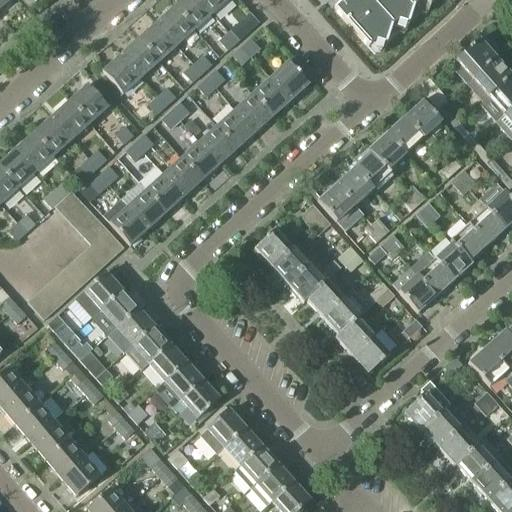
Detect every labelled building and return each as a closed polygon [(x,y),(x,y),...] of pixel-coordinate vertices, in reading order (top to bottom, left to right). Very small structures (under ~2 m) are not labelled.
[(0,0),(0,9),(10,0),(0,0)] [(196,0),(182,0),(173,9),(194,31),(211,16),(196,0)] [(196,0),(211,16),(228,0),(196,0)] [(323,0),(374,56),(436,0),(323,0)] [(173,9),(155,25),(176,48),(194,31),(173,9)] [(155,25),(137,41),(158,64),(176,48),(155,25)] [(237,27),(228,35),(236,44),(245,36),(237,27)] [(236,44),(228,35),(219,43),(227,52),(236,44)] [(137,41),(119,57),(139,80),(158,64),(137,41)] [(250,41),(240,49),(249,59),(258,50),(250,41)] [(466,87),(472,81),(496,60),(479,41),(468,51),(465,48),(453,59),(461,69),(455,75),(466,87)] [(249,59),(240,49),(231,57),(240,67),(249,59)] [(139,80),(119,57),(101,73),(122,96),(139,80)] [(202,57),(193,66),(202,77),(212,68),(202,57)] [(488,99),(511,78),(496,60),(472,81),(466,87),(482,105),(488,99)] [(287,63),(268,80),(289,103),(308,86),(287,63)] [(202,77),(193,66),(183,75),(192,86),(202,77)] [(215,72),(206,81),(215,92),(225,83),(215,72)] [(488,99),(504,117),(511,109),(511,77),(511,78),(488,99)] [(268,80),(251,96),(272,119),(289,103),(268,80)] [(215,92),(206,81),(196,90),(206,100),(215,92)] [(418,90),(438,112),(443,107),(447,103),(428,81),(418,90)] [(86,86),(68,103),(89,126),(107,109),(86,86)] [(166,90),(156,99),(166,109),(176,100),(166,90)] [(251,96),(233,112),(254,135),(272,119),(251,96)] [(166,109),(156,99),(147,108),(156,119),(166,109)] [(68,103),(50,119),(70,142),(89,126),(68,103)] [(421,104),(404,120),(423,141),(422,141),(430,149),(436,142),(430,135),(441,125),(421,104)] [(179,105),(170,113),(180,124),(189,115),(179,105)] [(438,112),(454,130),(459,125),(443,107),(438,112)] [(511,109),(504,117),(496,124),(511,142),(511,109)] [(233,112),(216,128),(236,151),(254,135),(233,112)] [(180,124),(170,113),(160,122),(170,133),(180,124)] [(50,119),(32,135),(53,158),(70,142),(50,119)] [(404,120),(385,136),(405,158),(422,141),(423,141),(404,120)] [(454,130),(469,148),(475,143),(459,125),(454,130)] [(114,137),(124,148),(133,139),(124,128),(114,137)] [(216,128),(198,144),(219,167),(236,151),(216,128)] [(32,135),(15,151),(35,174),(53,158),(32,135)] [(367,152),(370,155),(387,174),(405,158),(385,136),(367,152)] [(144,137),(135,146),(144,156),(153,147),(144,137)] [(469,148),(486,166),(491,161),(475,143),(469,148)] [(198,144),(180,160),(201,183),(219,167),(198,144)] [(144,156),(135,146),(125,154),(134,164),(144,156)] [(15,151),(0,163),(0,171),(17,190),(35,174),(15,151)] [(97,153),(88,161),(97,172),(107,163),(97,153)] [(370,155),(352,171),(370,192),(389,176),(387,174),(370,155)] [(449,157),(442,163),(454,175),(460,169),(449,157)] [(180,160),(162,176),(183,199),(201,183),(180,160)] [(97,172),(88,161),(78,170),(88,180),(97,172)] [(486,166),(502,183),(507,179),(491,161),(486,166)] [(454,175),(442,163),(436,169),(447,181),(454,175)] [(109,169),(99,178),(108,188),(118,179),(109,169)] [(0,171),(0,205),(17,190),(0,171)] [(352,171),(334,187),(353,208),(370,192),(352,171)] [(464,174),(457,180),(469,192),(475,187),(464,174)] [(162,176),(144,192),(165,215),(183,199),(162,176)] [(108,188),(99,178),(89,186),(98,197),(108,188)] [(502,183),(511,195),(511,185),(507,179),(502,183)] [(469,192),(457,180),(451,186),(462,198),(469,192)] [(63,185),(53,194),(61,202),(71,194),(63,185)] [(353,208),(334,187),(316,203),(342,232),(350,225),(343,217),(353,208)] [(306,191),(316,203),(319,200),(309,189),(306,191)] [(413,189),(406,195),(417,208),(424,202),(413,189)] [(144,192),(126,208),(147,231),(165,215),(144,192)] [(52,211),(54,209),(61,202),(53,194),(44,202),(52,211)] [(54,209),(65,222),(82,207),(71,194),(61,202),(54,209)] [(417,208),(406,195),(400,201),(411,213),(417,208)] [(511,205),(503,196),(486,211),(505,232),(511,225),(511,205)] [(478,218),(467,228),(486,249),(505,232),(486,211),(478,202),(471,209),(478,218)] [(428,206),(421,212),(432,225),(440,219),(428,206)] [(65,222),(73,231),(90,216),(82,207),(65,222)] [(147,231),(126,208),(108,225),(128,249),(147,231)] [(299,219),(312,233),(324,222),(311,208),(299,219)] [(432,225),(421,212),(415,218),(427,231),(432,225)] [(73,231),(82,240),(99,225),(90,216),(73,231)] [(26,218),(17,226),(25,235),(34,227),(26,218)] [(377,221),(370,228),(382,240),(389,234),(377,221)] [(324,222),(312,233),(317,238),(329,227),(324,222)] [(82,240),(89,249),(106,233),(99,225),(82,240)] [(25,235),(17,226),(8,235),(16,244),(25,235)] [(382,240),(370,228),(364,233),(376,246),(382,240)] [(449,244),(452,246),(469,265),(486,249),(467,228),(449,244)] [(253,252),(270,270),(291,251),(290,251),(273,232),(263,241),(264,241),(253,252)] [(106,233),(89,249),(81,256),(97,273),(122,251),(106,233)] [(393,238),(386,244),(397,257),(404,251),(393,238)] [(397,257),(386,244),(380,250),(391,262),(397,257)] [(270,270),(286,288),(314,263),(318,259),(311,251),(307,255),(297,245),(290,251),(291,251),(270,270)] [(452,246),(434,262),(453,284),(471,267),(469,265),(452,246)] [(337,260),(343,267),(356,256),(350,249),(337,260)] [(427,268),(416,278),(435,300),(453,284),(434,262),(428,254),(421,261),(427,268)] [(81,256),(72,264),(87,282),(97,273),(81,256)] [(356,256),(343,267),(350,275),(363,263),(356,256)] [(302,305),(304,303),(325,283),(326,284),(340,271),(333,264),(323,273),(314,263),(286,288),(302,305)] [(72,264),(63,272),(78,290),(87,282),(72,264)] [(435,300),(416,278),(410,271),(392,288),(398,295),(417,316),(435,300)] [(63,272),(53,281),(69,298),(78,290),(63,272)] [(91,321),(99,314),(99,313),(120,294),(104,276),(75,303),(91,321)] [(53,281),(44,289),(60,307),(69,298),(53,281)] [(304,303),(321,321),(342,302),(326,284),(325,283),(304,303)] [(370,297),(376,304),(389,293),(382,285),(370,297)] [(44,289),(35,297),(51,314),(60,307),(44,289)] [(0,309),(6,315),(15,307),(1,291),(1,292),(0,290),(0,309)] [(389,293),(376,304),(381,310),(394,299),(389,293)] [(99,313),(99,314),(114,330),(136,311),(120,294),(99,313)] [(51,314),(35,297),(27,304),(43,322),(51,314)] [(321,321),(337,339),(338,339),(356,322),(359,320),(342,302),(321,321)] [(15,307),(6,315),(16,327),(26,319),(15,307)] [(114,330),(130,348),(152,329),(136,311),(114,330)] [(47,327),(62,344),(71,336),(63,326),(64,325),(57,318),(47,327)] [(334,341),(351,360),(372,340),(356,322),(338,339),(337,339),(334,341)] [(397,339),(403,345),(408,341),(420,330),(414,323),(402,334),(397,339)] [(504,333),(502,334),(511,344),(511,328),(505,334),(504,333)] [(130,348),(147,366),(168,347),(152,329),(130,348)] [(511,344),(502,334),(485,349),(506,373),(507,372),(511,367),(511,344)] [(71,336),(62,344),(70,353),(80,343),(73,336),(72,337),(71,336)] [(372,340),(351,360),(368,378),(380,366),(381,367),(390,359),(372,340)] [(45,354),(51,361),(61,352),(55,345),(45,354)] [(147,366),(163,384),(185,365),(168,347),(147,366)] [(506,373),(485,349),(467,365),(489,388),(501,378),(511,390),(511,376),(507,372),(506,373)] [(66,369),(72,375),(77,370),(61,352),(51,361),(62,373),(66,369)] [(79,363),(86,371),(96,361),(89,354),(79,363)] [(442,371),(448,378),(458,369),(452,362),(442,371)] [(163,384),(180,402),(201,383),(185,365),(163,384)] [(0,375),(0,405),(23,386),(8,369),(0,375)] [(78,371),(69,379),(76,388),(86,380),(78,371)] [(95,381),(102,389),(112,379),(105,372),(95,381)] [(76,388),(83,396),(93,388),(86,380),(76,388)] [(201,383),(180,402),(195,420),(217,401),(201,383)] [(429,384),(419,393),(423,397),(414,405),(415,406),(403,416),(420,434),(440,415),(441,413),(442,414),(450,407),(444,401),(429,384)] [(0,405),(0,411),(13,427),(38,405),(23,386),(0,405)] [(93,388),(83,396),(93,407),(103,399),(93,388)] [(111,399),(118,406),(128,397),(122,390),(111,399)] [(474,406),(479,412),(492,400),(487,395),(474,406)] [(492,400),(479,412),(486,419),(499,408),(492,400)] [(13,427),(28,444),(53,423),(38,405),(13,427)] [(107,424),(115,432),(124,423),(110,407),(104,412),(111,420),(107,424)] [(127,417),(134,424),(144,415),(138,408),(127,417)] [(206,431),(223,450),(244,431),(227,412),(206,431)] [(420,434),(436,451),(458,431),(442,414),(441,413),(440,415),(420,434)] [(28,444),(44,463),(69,441),(53,423),(28,444)] [(124,423),(115,432),(125,442),(134,434),(124,423)] [(143,435),(156,450),(160,446),(158,444),(165,438),(154,425),(143,435)] [(223,450),(238,467),(260,448),(244,431),(223,450)] [(453,469),(454,468),(474,449),(458,431),(436,451),(453,469)] [(44,463),(58,481),(84,459),(69,441),(44,463)] [(454,468),(470,485),(491,466),(492,467),(500,460),(484,442),(476,450),(475,449),(474,449),(454,468)] [(233,472),(249,490),(276,466),(260,448),(238,467),(233,472)] [(150,471),(158,480),(168,472),(150,450),(136,462),(147,474),(150,471)] [(167,462),(173,469),(177,472),(187,462),(177,452),(167,462)] [(84,459),(58,481),(74,499),(100,478),(84,459)] [(470,485),(487,503),(507,484),(508,484),(511,480),(511,473),(500,460),(492,467),(491,466),(470,485)] [(265,509),(271,504),(292,485),(276,466),(249,490),(265,509)] [(168,472),(158,480),(167,491),(177,482),(168,472)] [(186,483),(188,485),(193,490),(203,481),(197,474),(186,483)] [(487,503),(495,511),(511,511),(511,488),(508,484),(507,484),(487,503)] [(292,485),(271,504),(278,511),(297,511),(308,503),(292,485)] [(85,511),(84,511),(121,511),(126,508),(110,490),(85,511)] [(202,501),(209,508),(219,499),(213,492),(202,501)] [(182,507),(186,511),(193,511),(199,507),(191,498),(182,507)]
